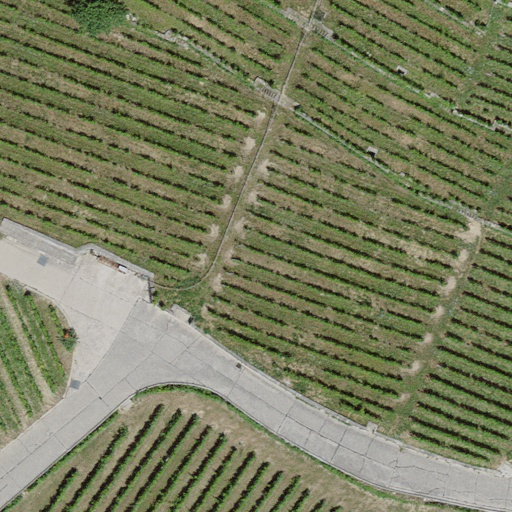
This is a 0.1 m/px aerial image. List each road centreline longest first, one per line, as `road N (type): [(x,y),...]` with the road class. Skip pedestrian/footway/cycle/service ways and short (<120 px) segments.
road 1 (unclassified): [(0,481),(172,341),(340,445),(394,468),(511,493)]
road 2 (track): [(0,253),(172,341)]
